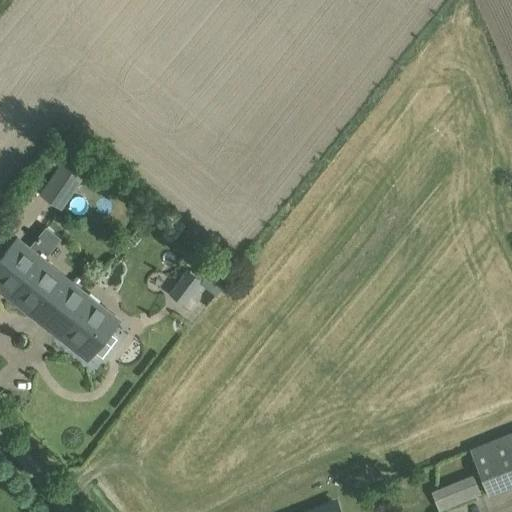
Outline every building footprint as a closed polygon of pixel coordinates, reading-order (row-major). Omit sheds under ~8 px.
[(92,161),(72,148),(54,175),(74,188),(92,161)] [(36,311),(40,314),(58,328),(54,333),(88,360),(94,351),(103,358),(118,339),(110,332),(120,320),(67,278),(51,265),(44,260),(29,247),(16,238),(0,258),(0,290),(32,316),(36,311)] [(188,271),(171,293),(184,303),(201,281),(188,271)] [(511,432),(471,449),(489,493),(511,484),(511,432)] [(472,474),(430,490),(438,510),(480,493),(472,474)] [(339,511),(335,501),(307,511),(339,511)]
